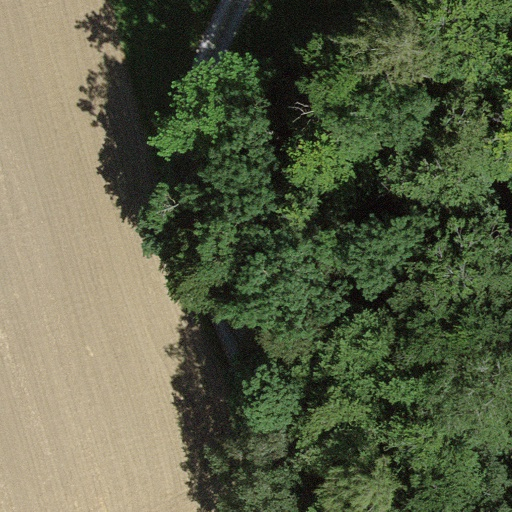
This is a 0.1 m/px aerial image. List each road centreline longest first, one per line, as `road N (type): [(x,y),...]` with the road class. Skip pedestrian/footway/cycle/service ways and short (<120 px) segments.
road 1 (track): [(230,0),(192,83),(182,224),(215,324),(270,434),(271,511)]
road 2 (track): [(459,0),(482,156),(511,260)]
